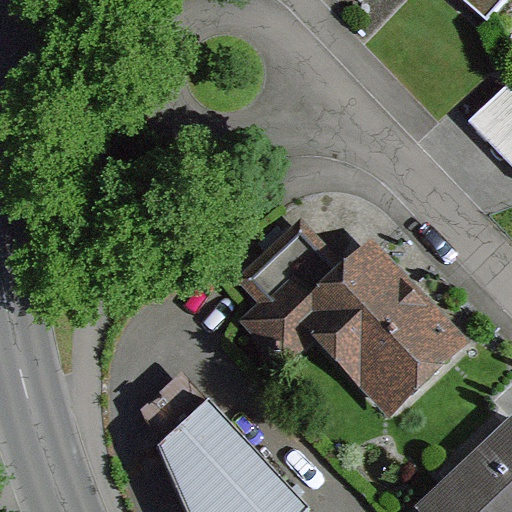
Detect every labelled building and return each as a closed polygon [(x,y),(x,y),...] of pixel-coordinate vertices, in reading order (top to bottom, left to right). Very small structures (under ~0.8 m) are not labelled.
[(511,0),(469,0),(498,24),(511,8),(511,0)] [(511,100),(480,133),(511,164),(511,100)] [(477,357),(389,257),(355,287),(314,241),(269,281),(283,297),(260,317),(304,366),(320,352),(391,433),(477,357)] [(148,410),(171,436),(212,400),(190,374),(148,410)] [(318,511),(322,509),(223,405),(167,456),(190,511),(318,511)] [(511,511),(511,432),(426,511),(511,511)]
